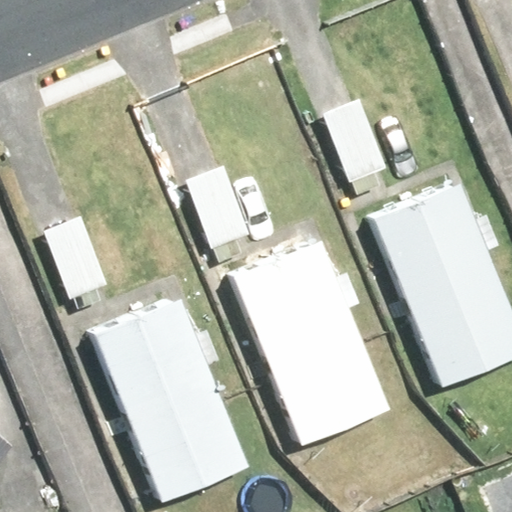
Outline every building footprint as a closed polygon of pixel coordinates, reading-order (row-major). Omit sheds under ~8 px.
[(346,93),(305,110),(339,192),(380,175),(346,93)] [(208,162),(167,177),(193,245),(234,229),(208,162)] [(511,334),(449,182),(360,219),(428,386),(511,352),(511,334)] [(71,213),(28,230),(55,299),(98,282),(71,213)] [(304,238),(216,274),(287,446),(375,410),(304,238)] [(168,297),(78,333),(146,500),(236,464),(168,297)]
